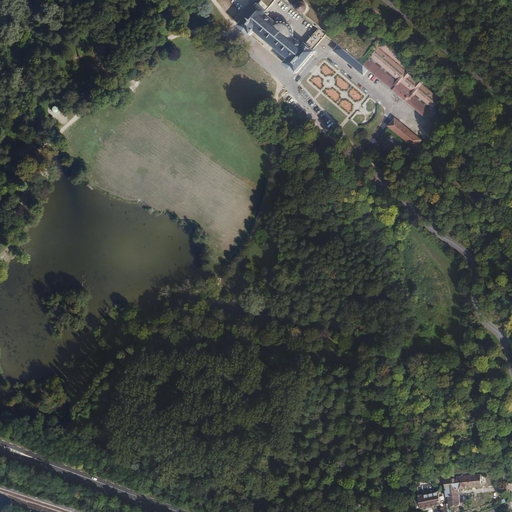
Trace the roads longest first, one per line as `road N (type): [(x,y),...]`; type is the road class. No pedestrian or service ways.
road 1 (unclassified): [(511,104),(386,0)]
road 2 (secondary): [(178,511),(39,460)]
